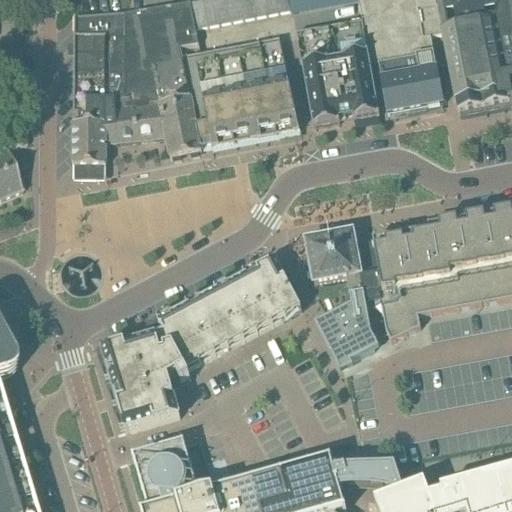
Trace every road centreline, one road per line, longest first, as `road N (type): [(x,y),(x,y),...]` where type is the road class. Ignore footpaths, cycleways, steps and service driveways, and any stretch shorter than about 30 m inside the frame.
road 1 (unknown): [(511,324),(395,352),(379,381),(382,398),(397,409),(511,391)]
road 2 (unclassified): [(30,290),(49,242),(49,0)]
road 3 (residential): [(263,217),(290,181),(386,161),(404,161),(452,186),(511,176)]
road 4 (unclassified): [(66,335),(240,242),(263,217)]
road 5 (tertiary): [(118,511),(66,335)]
